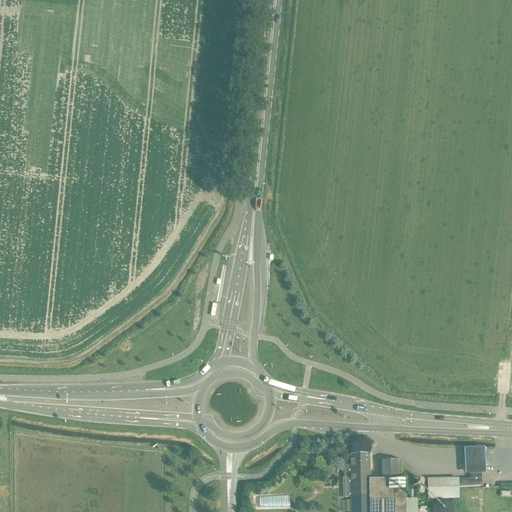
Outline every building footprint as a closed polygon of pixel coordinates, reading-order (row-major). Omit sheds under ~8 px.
[(484,448),(464,449),(465,475),(485,474),(484,448)] [(300,456),(300,460),(303,462),(307,462),(309,460),(309,456),(306,454),(302,454),(300,456)] [(350,466),(344,467),(344,477),(345,477),(351,477),(351,498),(370,498),(370,481),(370,455),(350,455),(350,457),(348,457),(347,458),(347,462),(349,463),(350,463),(350,466)] [(351,498),(350,511),(417,511),(417,501),(406,501),(405,481),(402,481),(403,462),(379,463),(379,481),(370,481),(370,498),(351,498)] [(470,480),(458,480),(458,488),(478,487),(482,487),(482,486),(481,475),(481,472),(480,472),(476,473),(471,473),(470,473),(470,475),(470,480)] [(458,488),(458,480),(428,481),(428,499),(459,499),(458,488)] [(433,511),(453,511),(453,508),(452,505),(449,503),(446,501),(443,501),(440,502),(437,503),(435,506),(434,509),(433,511)]
